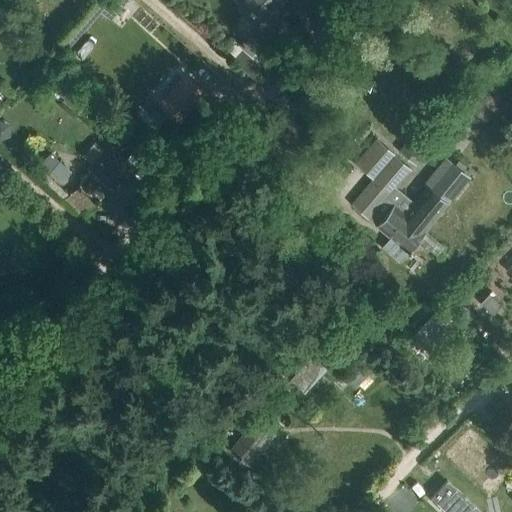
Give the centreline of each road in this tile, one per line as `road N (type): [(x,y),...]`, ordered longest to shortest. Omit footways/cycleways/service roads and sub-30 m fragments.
road 1 (track): [(0,381),(355,0)]
road 2 (track): [(369,511),(511,365)]
road 3 (track): [(264,100),(147,0)]
road 4 (track): [(111,262),(0,165)]
